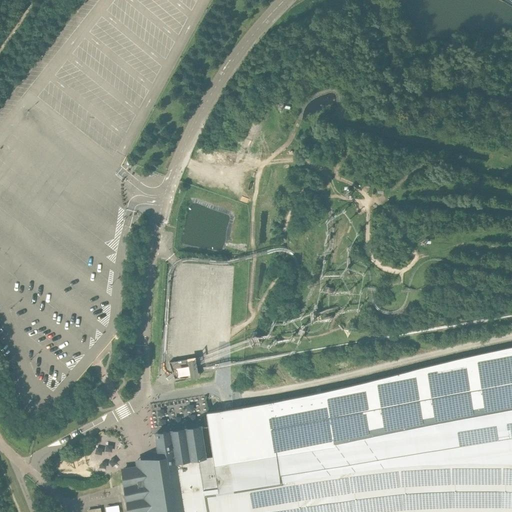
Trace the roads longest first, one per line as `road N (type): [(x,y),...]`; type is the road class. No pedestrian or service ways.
road 1 (unclassified): [(25,467),(143,400),(143,303),(166,188),(208,97),(284,0)]
road 2 (track): [(511,198),(425,188),(375,202),(352,221),(360,246),(397,272),(461,245),(511,248)]
